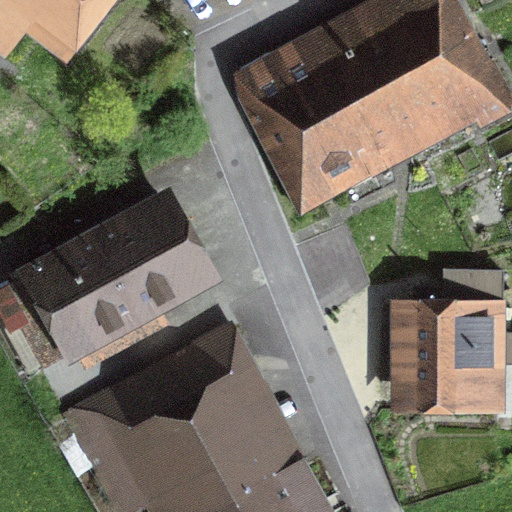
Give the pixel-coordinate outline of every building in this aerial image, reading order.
[(72,49),(108,0),(0,0),(0,44),(26,12),(72,49)] [(285,185),(296,206),(321,193),(311,173),(470,89),(476,101),(471,104),(479,119),(511,102),(490,62),(489,62),(475,35),(474,36),(454,0),(389,0),(354,19),(360,30),(248,89),(295,179),(285,185)] [(45,362),(205,274),(164,200),(32,273),(50,304),(21,320),(45,362)] [(497,389),(498,304),(412,302),(411,387),(497,389)] [(233,325),(69,416),(121,511),(128,511),(173,486),(186,511),(327,511),(300,461),(278,473),(226,378),(254,364),(233,325)]
